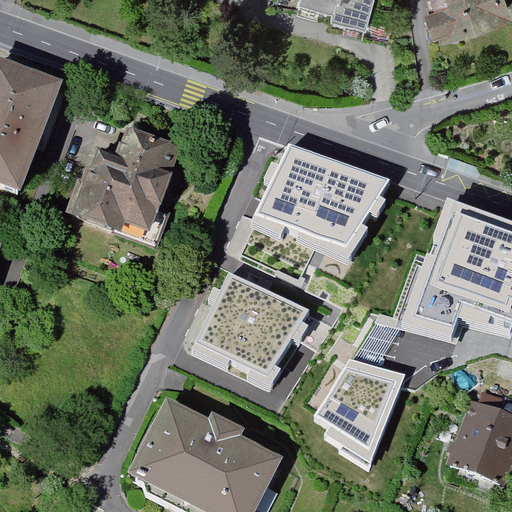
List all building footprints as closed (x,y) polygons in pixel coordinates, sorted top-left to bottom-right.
[(300,0),(300,2),(335,11),(337,0),(300,0)] [(374,0),(337,0),(335,11),(333,17),(367,27),(374,0)] [(436,0),(438,5),(435,6),(442,27),(446,26),(449,33),(511,12),(511,4),(510,0),(436,0)] [(0,189),(26,199),(66,90),(0,65),(0,189)] [(156,233),(187,147),(134,128),(124,156),(103,148),(78,217),(127,235),(131,225),(156,233)] [(287,152),(252,229),(283,241),(287,232),(298,237),(296,244),(348,265),(368,230),(360,225),(368,214),(376,219),(386,203),(380,197),(384,189),(287,152)] [(450,158),(448,164),(479,174),(481,168),(450,158)] [(511,234),(445,213),(408,327),(451,341),(456,323),(511,341),(511,234)] [(303,317),(230,280),(194,352),(226,368),(231,358),(250,368),(243,381),(272,395),(283,371),(277,368),(291,341),(298,345),(306,329),(299,326),(303,317)] [(406,375),(350,360),(314,419),(330,430),(325,440),(372,465),(406,375)] [(511,418),(476,406),(454,470),(511,490),(511,418)] [(179,511),(265,511),(288,470),(246,449),(250,442),(215,424),(212,431),(169,409),(129,486),(179,511)]
